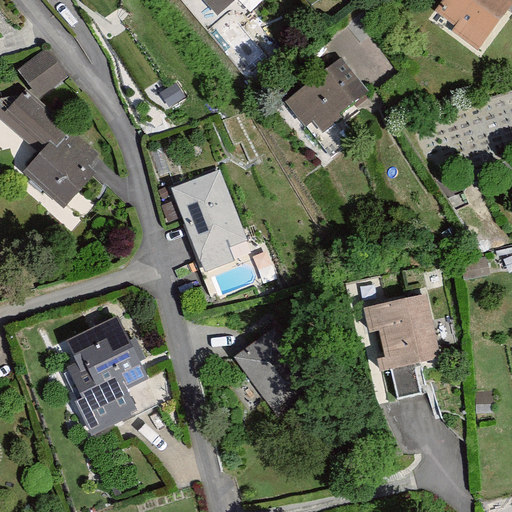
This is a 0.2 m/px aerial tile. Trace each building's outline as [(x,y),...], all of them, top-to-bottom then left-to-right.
[(191,0),(209,21),(233,0),(191,0)] [(507,7),(497,0),(442,0),(433,13),(452,28),(447,34),(472,53),(507,7)] [(10,79),(30,104),(58,81),(39,56),(10,79)] [(336,64),(276,107),(303,144),(363,102),(336,64)] [(15,101),(0,117),(39,152),(16,177),(57,213),(90,177),(84,172),(94,160),(67,136),(61,142),(15,101)] [(216,177),(166,195),(195,276),(228,265),(223,250),(240,245),(216,177)] [(429,363),(416,301),(353,315),(359,339),(367,337),(373,363),(361,366),(363,377),(429,363)] [(65,408),(81,440),(131,416),(121,394),(139,385),(131,368),(140,364),(130,344),(120,348),(109,324),(58,348),(68,369),(58,373),(73,404),(65,408)] [(253,348),(229,365),(241,382),(227,392),(246,419),(264,408),(275,424),(295,410),(253,348)]
